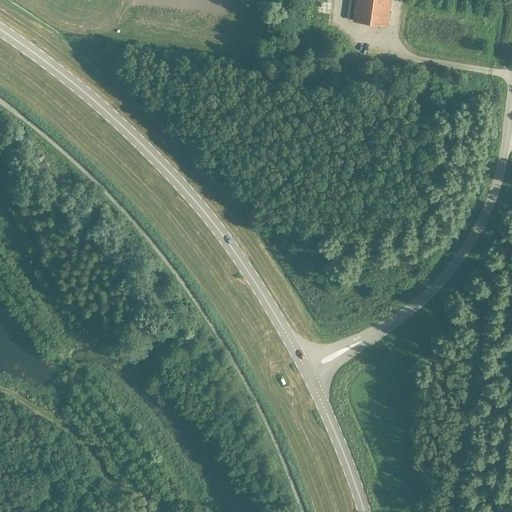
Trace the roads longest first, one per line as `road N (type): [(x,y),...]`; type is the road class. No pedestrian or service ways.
road 1 (secondary): [(306,372),(202,212),(149,157),(0,35)]
road 2 (unclassified): [(306,372),(379,334),(455,267),(487,211),(511,97)]
road 3 (secondary): [(358,511),(306,372)]
